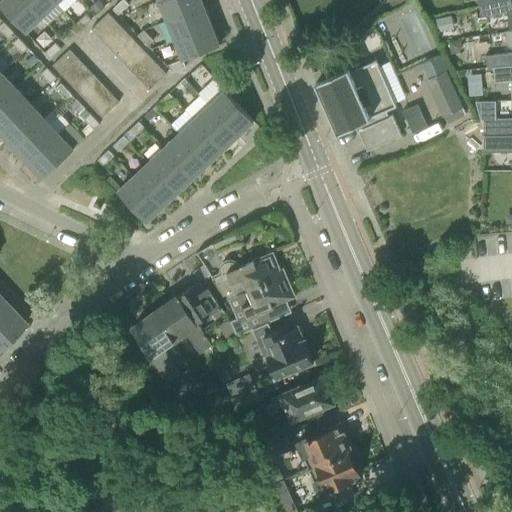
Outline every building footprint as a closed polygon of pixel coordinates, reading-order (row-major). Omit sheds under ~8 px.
[(25,0),(2,0),(0,2),(0,3),(26,32),(42,17),(25,0)] [(25,0),(42,17),(42,16),(49,23),(64,10),(54,0),(25,0)] [(54,0),(64,10),(73,0),(54,0)] [(105,7),(98,0),(90,7),(96,14),(105,7)] [(119,14),(129,4),(125,0),(122,0),(114,8),(119,14)] [(201,0),(160,0),(168,20),(204,6),(201,0)] [(388,0),(393,9),(411,0),(388,0)] [(511,31),(511,4),(511,0),(507,0),(479,6),(482,18),(508,12),(511,30),(511,31)] [(204,6),(168,20),(176,40),(212,25),(204,6)] [(82,29),(92,19),(87,13),(76,23),(82,29)] [(100,37),(116,22),(108,13),(91,28),(100,37)] [(0,28),(9,37),(14,32),(4,22),(0,25),(0,28)] [(116,22),(100,37),(108,46),(125,30),(116,22)] [(183,59),(220,45),(212,25),(176,40),(183,59)] [(453,39),(450,25),(437,28),(440,42),(453,39)] [(66,43),(77,33),(72,27),(61,37),(66,43)] [(138,35),(148,45),(154,40),(144,29),(138,35)] [(125,30),(108,46),(116,55),(133,39),(125,30)] [(23,53),(29,48),(19,37),(13,43),(23,53)] [(116,55),(125,64),(141,48),(133,39),(116,55)] [(462,46),(461,39),(449,42),(451,54),(458,52),(462,46)] [(396,65),(408,59),(399,40),(387,45),(396,65)] [(51,58),(62,48),(56,42),(46,52),(51,58)] [(319,80),(316,82),(338,132),(360,122),(363,128),(359,130),(368,150),(401,135),(393,115),(389,117),(386,111),(396,106),(376,60),(355,69),(352,62),(357,57),(343,43),(329,58),(334,64),(329,66),(328,64),(315,70),(319,80)] [(141,48),(125,64),(133,72),(149,57),(141,48)] [(61,73),(78,58),(70,49),(53,65),(61,73)] [(511,65),(511,52),(486,55),(487,68),(494,67),(511,65)] [(0,73),(2,72),(9,65),(0,54),(0,73)] [(40,59),(35,54),(27,61),(33,66),(40,59)] [(149,57),(133,72),(141,81),(158,66),(149,57)] [(428,79),(447,71),(441,57),(427,63),(422,65),(428,79)] [(86,67),(78,58),(61,73),(70,82),(86,67)] [(186,66),(183,59),(170,64),(172,72),(186,66)] [(511,65),(494,67),(496,82),(511,80),(511,65)] [(158,66),(141,81),(150,90),(166,74),(158,66)] [(51,83),(57,78),(47,67),(42,73),(51,83)] [(94,75),(86,67),(70,82),(78,91),(94,75)] [(428,79),(445,116),(463,107),(447,71),(428,79)] [(480,71),(466,72),(467,95),(482,94),(480,71)] [(0,102),(16,88),(2,72),(0,73),(0,102)] [(102,84),(94,75),(78,91),(86,100),(102,84)] [(190,83),(185,78),(180,82),(186,88),(190,83)] [(66,98),(71,93),(62,82),(56,88),(66,98)] [(111,93),(102,84),(86,100),(94,108),(111,93)] [(31,103),(16,88),(0,102),(0,131),(31,103)] [(239,135),(254,120),(225,90),(210,104),(239,135)] [(170,92),(159,102),(165,108),(175,98),(170,92)] [(119,102),(111,93),(94,108),(102,117),(119,102)] [(158,113),(165,108),(159,102),(153,108),(158,113)] [(45,118),(31,103),(0,131),(15,147),(45,118)] [(403,110),(413,133),(428,126),(418,103),(403,110)] [(239,135),(210,104),(195,119),(223,149),(239,135)] [(150,121),(158,113),(153,108),(145,116),(150,121)] [(95,129),(100,123),(91,113),(85,119),(95,129)] [(59,133),(45,118),(15,147),(29,162),(59,133)] [(223,149),(195,119),(179,133),(208,163),(223,149)] [(511,119),(484,120),(484,136),(511,135),(511,119)] [(134,136),(145,126),(139,121),(129,130),(134,136)] [(59,133),(29,162),(43,177),(85,137),(71,122),(59,133)] [(208,163),(179,133),(164,147),(193,178),(208,163)] [(114,145),(119,150),(130,140),(124,135),(114,145)] [(511,135),(484,136),(483,152),(511,151),(511,135)] [(193,178),(164,147),(149,162),(178,192),(193,178)] [(114,155),(109,149),(99,159),(104,165),(114,155)] [(178,192),(149,162),(134,176),(162,207),(178,192)] [(134,176),(118,190),(147,221),(162,207),(134,176)] [(91,209),(98,212),(103,201),(96,198),(91,209)] [(213,277),(220,274),(219,274),(222,272),(221,268),(223,264),(213,243),(197,252),(198,252),(213,277)] [(221,268),(222,272),(219,274),(220,274),(213,277),(226,299),(230,297),(238,294),(278,276),(271,259),(261,263),(259,257),(238,266),(235,262),(231,260),(226,261),(223,264),(221,268)] [(193,272),(199,282),(200,281),(210,275),(203,265),(193,272)] [(278,276),(238,294),(230,297),(236,314),(239,320),(231,323),(237,335),(253,328),(266,323),(262,312),(279,304),(276,299),(289,293),(281,275),(278,276)] [(197,321),(211,312),(216,320),(226,314),(221,305),(222,305),(209,286),(199,293),(194,285),(180,294),(197,321)] [(155,311),(174,339),(186,331),(200,353),(212,345),(197,321),(180,294),(155,311)] [(0,347),(26,323),(7,302),(0,308),(0,347)] [(155,311),(133,327),(168,381),(180,372),(164,347),(174,339),(155,311)] [(273,331),(268,321),(266,323),(253,328),(268,364),(271,363),(276,376),(314,360),(312,357),(315,355),(307,335),(302,338),(297,327),(283,334),(280,328),(273,331)] [(293,418),(334,402),(332,397),(333,397),(323,374),(313,379),(313,380),(275,396),(277,401),(267,405),(270,414),(288,406),(293,418)] [(243,393),(237,378),(227,383),(234,397),(243,393)] [(218,387),(206,393),(212,406),(224,400),(218,387)] [(231,398),(236,411),(261,400),(256,387),(243,393),(234,397),(231,398)] [(337,436),(333,427),(299,443),(310,468),(351,450),(350,449),(353,448),(348,435),(345,436),(344,434),(337,436)] [(291,435),(253,450),(258,461),(275,454),(276,456),(296,447),(291,435)] [(320,494),(355,479),(352,469),(358,466),(357,465),(358,464),(360,459),(357,453),(352,451),(351,450),(310,468),(312,473),(311,473),(320,494)] [(98,509),(99,511),(161,511),(151,486),(98,509)]
